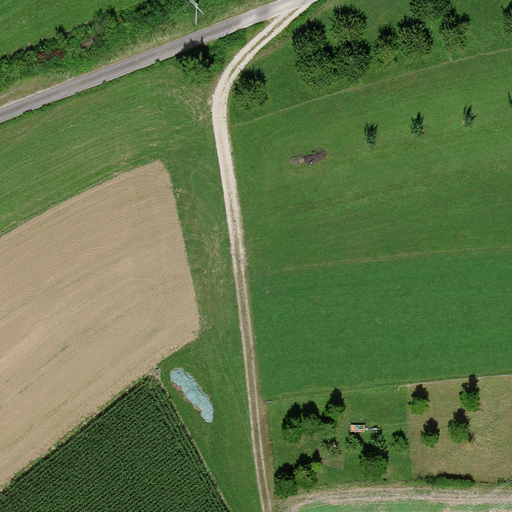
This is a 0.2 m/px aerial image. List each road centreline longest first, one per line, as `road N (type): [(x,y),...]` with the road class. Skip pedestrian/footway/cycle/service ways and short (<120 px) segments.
road 1 (track): [(287,3),(215,94),(255,435)]
road 2 (track): [(296,0),(0,117)]
